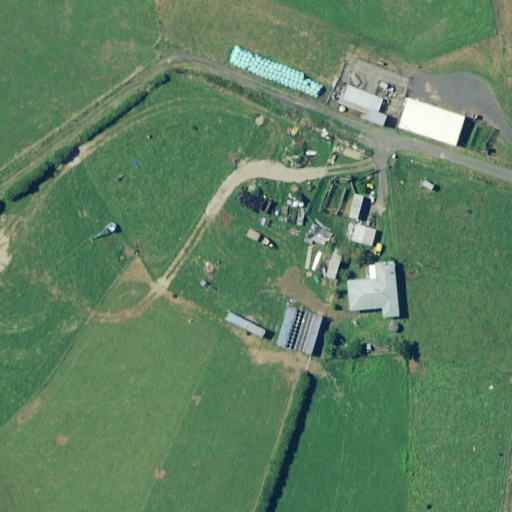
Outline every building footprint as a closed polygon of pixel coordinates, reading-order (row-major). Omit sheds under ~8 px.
[(382,100),(344,86),(337,104),(367,115),(364,120),(382,127),(386,116),(377,113),(382,100)] [(464,118),(407,99),(398,128),(455,147),(464,118)] [(363,197),(354,195),(348,218),(357,220),(363,197)] [(375,231),(350,224),(345,240),(371,247),(375,231)] [(398,317),(393,263),(368,265),(370,280),(346,282),(349,312),(381,309),(382,318),(398,317)]
